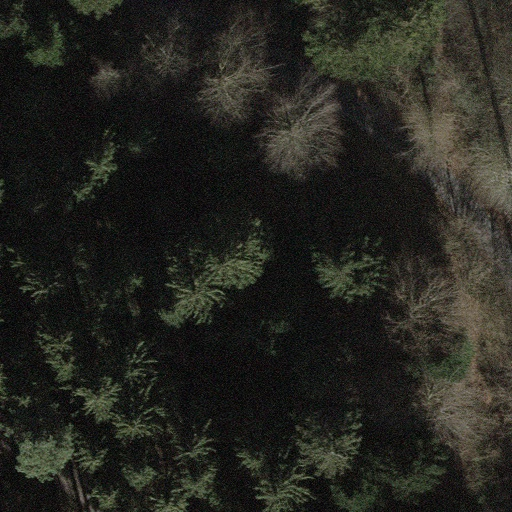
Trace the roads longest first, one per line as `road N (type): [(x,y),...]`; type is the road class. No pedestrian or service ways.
road 1 (track): [(511,262),(460,191),(315,78),(145,0)]
road 2 (track): [(0,436),(78,483),(106,511)]
